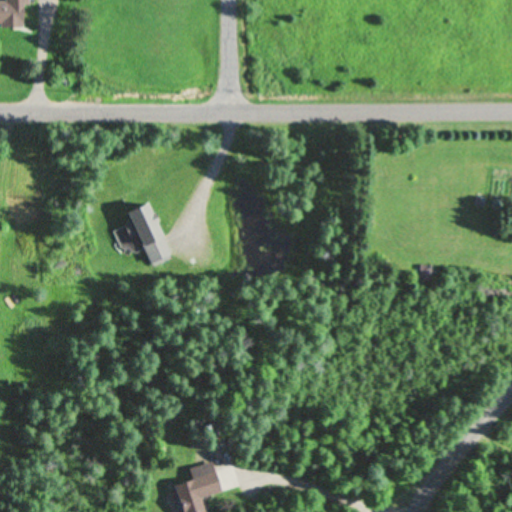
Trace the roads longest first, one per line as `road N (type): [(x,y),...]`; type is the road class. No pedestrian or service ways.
road 1 (residential): [(0,111),(511,107)]
road 2 (residential): [(511,391),(401,511)]
